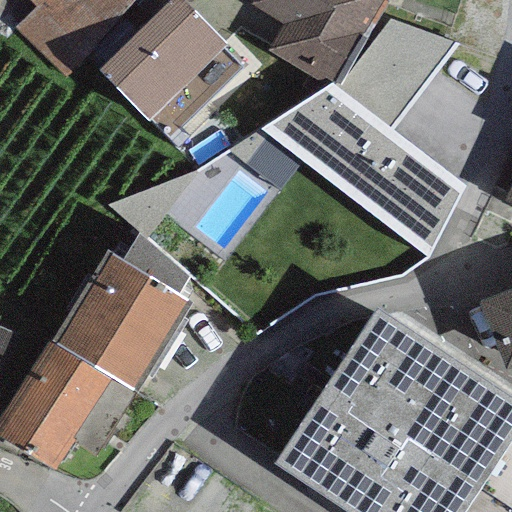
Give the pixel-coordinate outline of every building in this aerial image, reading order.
[(129,0),(35,0),(39,3),(16,27),(63,72),(129,0)] [(226,38),(187,0),(164,0),(98,65),(148,115),(226,38)] [(253,0),(253,1),(282,21),(268,47),(325,82),(332,78),(378,0),(253,0)] [(390,16),(339,83),(332,78),(325,82),(259,125),(429,254),(466,182),(390,127),(458,41),(390,16)] [(124,257),(177,289),(189,271),(139,226),(124,257)] [(107,247),(54,336),(111,370),(136,385),(189,296),(177,289),(124,257),(107,247)] [(511,285),(482,298),(507,364),(511,361),(511,285)] [(511,511),(511,390),(378,301),(276,454),(363,511),(511,511)] [(0,394),(0,395),(27,335),(0,323),(0,394)] [(94,452),(136,385),(111,370),(54,336),(51,334),(0,415),(0,431),(54,464),(71,436),(94,452)]
